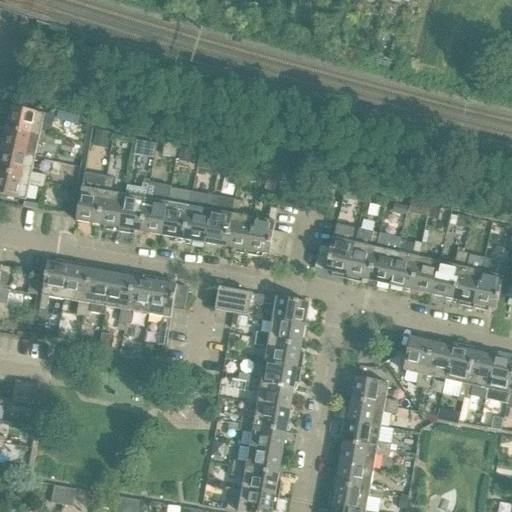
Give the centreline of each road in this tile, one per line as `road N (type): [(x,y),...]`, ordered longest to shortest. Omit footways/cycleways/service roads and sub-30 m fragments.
road 1 (residential): [(291,290),(0,235)]
road 2 (residential): [(303,511),(342,300)]
road 3 (residential): [(511,342),(342,300)]
